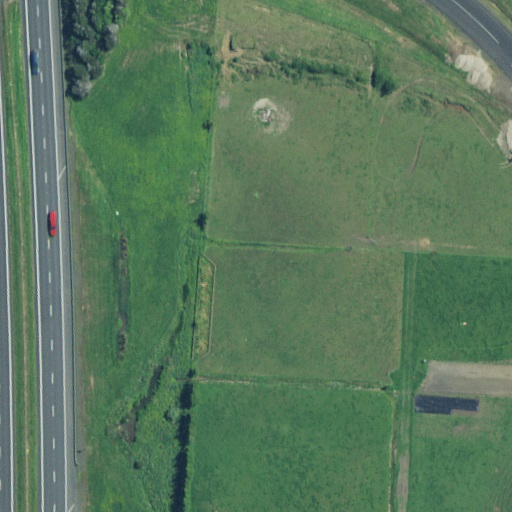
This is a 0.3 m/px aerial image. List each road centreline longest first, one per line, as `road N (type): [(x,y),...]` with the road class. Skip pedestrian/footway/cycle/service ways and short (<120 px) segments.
road 1 (motorway): [(43,0),(67,511)]
road 2 (motorway): [(10,511),(0,150)]
